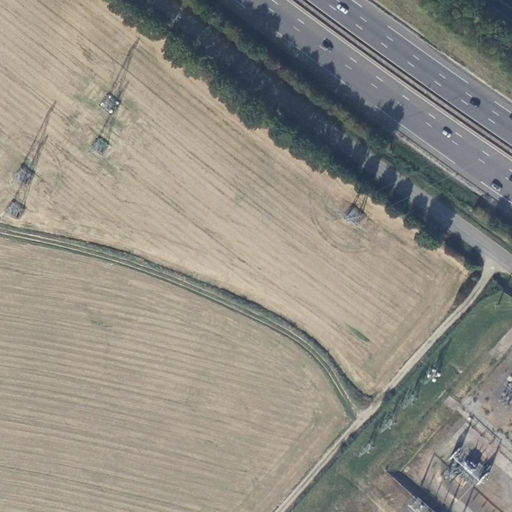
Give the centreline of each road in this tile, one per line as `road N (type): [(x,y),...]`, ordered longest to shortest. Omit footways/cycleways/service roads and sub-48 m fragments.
road 1 (tertiary): [(160,0),(511,267)]
road 2 (track): [(0,229),(106,256),(266,324),(306,346),(360,422)]
road 3 (track): [(280,511),(500,258)]
road 4 (trunk): [(265,0),(511,179)]
road 5 (trunk): [(511,128),(331,0)]
